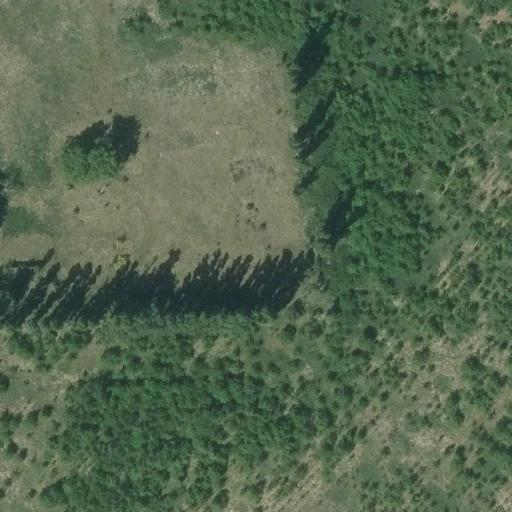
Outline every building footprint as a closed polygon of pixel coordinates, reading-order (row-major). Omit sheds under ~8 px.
[(262,96),(119,106),(121,135),(227,128),(228,142),(132,149),(134,179),(267,170),(262,96)] [(241,244),(275,243),(274,177),(239,178),(241,244)] [(125,195),(126,238),(231,235),(230,206),(198,207),(198,193),(125,195)] [(1,218),(2,271),(38,270),(37,217),(1,218)] [(145,275),(144,238),(127,238),(128,276),(145,275)]
